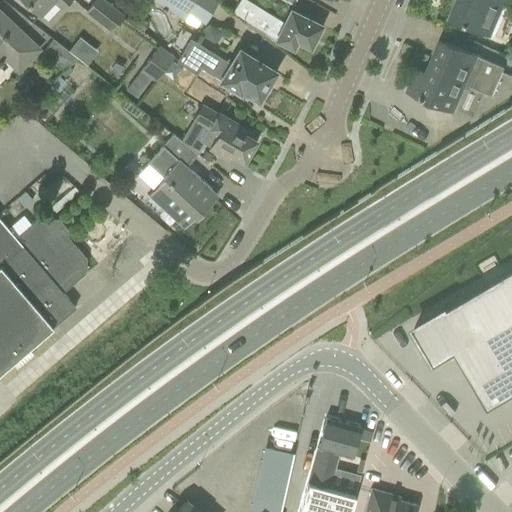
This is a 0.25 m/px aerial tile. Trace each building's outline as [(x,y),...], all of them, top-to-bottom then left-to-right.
[(71,0),(22,0),(41,17),(53,3),(61,10),(71,0)] [(110,33),(124,16),(103,0),(93,0),(84,12),(110,33)] [(152,0),(185,21),(198,0),(152,0)] [(246,0),(239,0),(232,13),(246,21),(274,39),(292,48),(296,40),(309,47),(320,25),(302,16),(288,9),(282,20),(246,0)] [(457,0),(450,18),(489,34),(495,36),(507,8),(501,5),(503,0),(457,0)] [(39,52),(11,24),(0,13),(0,64),(4,61),(18,74),(39,52)] [(78,37),(68,51),(86,65),(97,52),(78,37)] [(63,71),(76,59),(52,39),(41,53),(63,71)] [(236,49),(228,61),(189,39),(180,56),(221,82),(239,92),(240,89),(257,99),(274,72),(236,49)] [(502,72),(504,67),(441,40),(426,72),(417,68),(407,90),(452,110),(464,83),(492,96),(495,88),(502,72)] [(154,82),(174,58),(158,46),(140,69),(132,62),(125,71),(134,78),(139,71),(154,82)] [(502,72),(495,88),(504,91),(510,75),(502,72)] [(201,79),(192,92),(211,105),(220,93),(201,79)] [(245,130),(227,120),(201,105),(192,120),(209,130),(201,143),(228,158),(231,154),(243,161),(254,142),(242,135),(245,130)] [(186,166),(197,154),(172,134),(146,162),(163,178),(147,196),(180,226),(185,226),(193,217),(195,220),(212,202),(211,201),(210,190),(211,189),(186,166)] [(66,180),(56,188),(62,196),(72,188),(66,180)] [(37,219),(15,238),(0,221),(0,371),(57,323),(74,309),(61,293),(84,274),(85,260),(51,220),(44,227),(37,219)] [(436,314),(414,326),(427,348),(435,361),(436,362),(436,361),(448,354),(448,355),(454,351),(488,408),(511,393),(511,268),(448,307),(446,304),(441,307),(443,310),(436,314)] [(325,417),(307,482),(327,488),(328,482),(337,453),(351,457),(360,427),(325,417)] [(275,437),(295,439),(297,421),(277,418),(275,437)] [(327,488),(307,482),(298,511),(349,511),(354,495),(327,488)] [(391,494),(371,489),(370,492),(364,511),(413,511),(416,504),(390,497),(391,494)] [(198,511),(186,501),(176,511),(198,511)]
